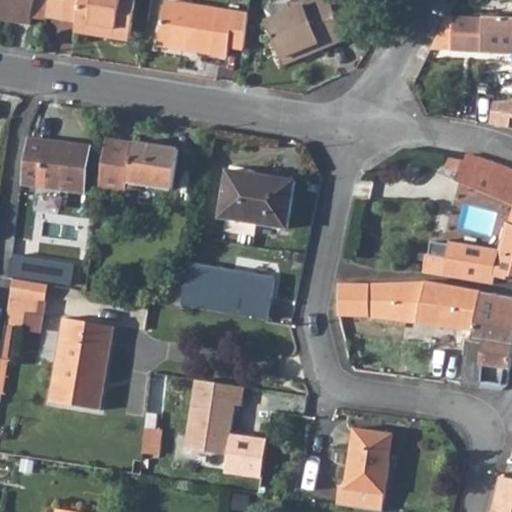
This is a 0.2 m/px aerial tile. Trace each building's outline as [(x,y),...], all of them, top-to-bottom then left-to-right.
[(0,0),(0,13),(17,16),(17,21),(34,24),(38,0),(0,0)] [(68,0),(53,0),(51,17),(65,19),(68,0)] [(68,0),(65,19),(80,22),(80,27),(112,32),(111,37),(133,40),(139,0),(68,0)] [(254,14),(169,0),(162,45),(185,49),(186,44),(215,49),(214,53),(230,56),(231,47),(249,50),(254,14)] [(346,30),(344,26),(332,0),(313,0),(270,20),(289,63),(307,55),(305,49),(346,30)] [(332,0),(344,26),(356,20),(346,0),(332,0)] [(511,16),(449,12),(431,47),(498,51),(511,50),(511,16)] [(125,192),(127,181),(173,189),(179,150),(134,142),(134,145),(107,140),(100,188),(125,192)] [(85,192),(90,149),(31,141),(25,185),(85,192)] [(492,282),(494,274),(511,279),(511,167),(504,164),(470,153),(465,152),(465,159),(460,158),(458,158),(456,169),(475,174),(471,187),(511,203),(511,215),(510,224),(507,223),(499,253),(486,250),(432,242),(424,270),(492,282)] [(456,169),(458,158),(442,156),(441,166),(456,169)] [(288,228),(296,181),(230,170),(222,218),(288,228)] [(71,285),(74,266),(13,257),(12,276),(71,285)] [(269,320),(276,278),(190,264),(184,306),(269,320)] [(10,278),(8,293),(41,298),(43,284),(10,278)] [(375,312),(417,319),(421,282),(400,282),(367,282),(340,284),(340,315),(375,312)] [(423,320),(475,328),(480,292),(427,282),(421,282),(417,319),(423,320)] [(474,339),(483,340),(476,386),(491,388),(495,365),(510,367),(511,357),(511,297),(480,292),(475,328),(474,339)] [(100,412),(114,328),(63,319),(49,403),(100,412)] [(476,386),(483,340),(474,339),(467,338),(460,384),(476,386)] [(446,382),(448,363),(428,360),(426,379),(446,382)] [(242,389),(193,381),(182,449),(225,456),(228,434),(232,406),(239,407),(242,389)] [(344,486),(338,485),(335,503),(380,510),(388,460),(383,459),(387,434),(353,428),(344,486)] [(266,439),(228,434),(225,456),(223,473),(260,478),(266,439)] [(511,511),(511,479),(500,476),(492,511),(511,511)]
